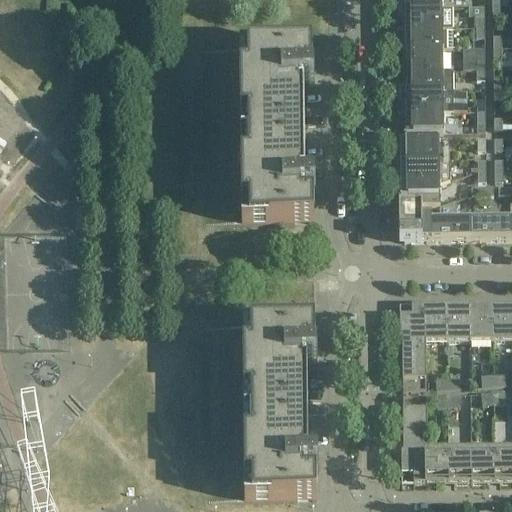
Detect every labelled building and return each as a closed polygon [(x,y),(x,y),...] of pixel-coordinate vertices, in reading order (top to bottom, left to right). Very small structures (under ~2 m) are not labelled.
[(442,11),(441,0),(396,0),(396,3),(402,3),(402,12),(442,11)] [(501,11),(500,0),(492,0),(492,11),(501,11)] [(442,28),(442,11),(402,12),(402,21),(396,21),(397,32),(403,32),(403,37),(425,37),(425,28),(442,28)] [(501,22),(501,11),(492,11),(493,22),(501,22)] [(484,32),(484,21),(476,21),(476,32),(484,32)] [(442,53),(442,33),(442,28),(425,28),(425,37),(403,37),(403,54),(442,53)] [(484,43),(484,32),(476,32),(476,43),(484,43)] [(501,52),(501,40),(493,41),(493,52),(501,52)] [(305,187),(304,138),(303,90),(314,89),(314,79),(312,79),(312,51),(239,52),(242,227),(314,226),(314,197),(315,197),(315,187),(305,187)] [(501,63),(501,52),(493,52),(493,63),(501,63)] [(443,79),(442,53),(403,54),(403,71),(425,71),(425,79),(443,79)] [(485,74),(484,63),(476,63),(476,74),(485,74)] [(443,96),(443,79),(425,79),(425,71),(403,71),(403,76),(397,76),(397,87),(403,87),(403,96),(443,96)] [(485,85),(485,74),(476,74),(476,85),(485,85)] [(502,92),(502,81),(493,81),(493,93),(502,92)] [(502,104),(502,92),(493,93),(493,104),(502,104)] [(443,112),(443,96),(403,96),(403,105),(397,105),(397,116),(404,116),(404,121),(426,121),(426,113),(443,112)] [(485,116),(485,105),(477,105),(477,116),(485,116)] [(443,139),(443,117),(443,112),(426,113),(426,121),(404,121),(404,139),(443,139)] [(485,127),(485,116),(477,116),(477,127),(485,127)] [(502,134),(502,122),(494,122),(494,134),(502,134)] [(439,167),(439,144),(398,145),(398,168),(439,167)] [(486,156),(485,144),(477,144),(477,156),(486,156)] [(502,156),(502,144),(494,144),(494,156),(502,156)] [(486,176),(486,165),(477,165),(478,176),(486,176)] [(503,176),(503,165),(494,165),(494,176),(503,176)] [(440,189),(439,167),(398,168),(398,189),(440,189)] [(486,187),(486,176),(478,176),(478,187),(486,187)] [(503,187),(503,176),(494,176),(495,187),(503,187)] [(440,211),(440,189),(398,189),(399,211),(422,210),(422,212),(440,211)] [(494,200),(494,191),(482,192),(483,200),(494,200)] [(510,200),(510,191),(498,191),(498,200),(510,200)] [(483,200),(482,192),(471,192),(471,200),(483,200)] [(431,246),(431,222),(422,222),(422,212),(422,210),(399,211),(399,246),(431,246)] [(511,245),(510,221),(471,222),(471,245),(511,245)] [(471,245),(471,222),(431,222),(431,246),(471,245)] [(511,345),(511,308),(492,309),(493,345),(511,345)] [(470,346),(469,309),(447,310),(447,346),(470,346)] [(493,345),(492,309),(469,309),(470,346),(493,345)] [(426,384),(425,346),(424,346),(424,310),(400,310),(400,343),(402,343),(402,384),(414,384),(426,384)] [(447,346),(447,310),(424,310),(424,346),(425,346),(447,346)] [(307,465),(307,416),(306,367),(317,367),(317,357),(315,357),(315,328),(243,329),(244,504),(317,503),(316,475),(318,475),(318,465),(307,465)] [(505,390),(504,378),(493,379),(494,391),(505,390)] [(494,391),(493,379),(481,380),(482,392),(494,391)] [(460,394),(459,382),(447,383),(448,394),(460,394)] [(448,394),(447,383),(435,384),(436,395),(448,394)] [(414,396),(414,384),(402,384),(402,396),(414,396)] [(426,396),(426,384),(414,384),(414,396),(426,396)] [(505,408),(505,396),(493,397),(494,409),(505,408)] [(494,409),(493,397),(481,398),(482,410),(494,409)] [(448,412),(447,400),(436,401),(436,413),(448,412)] [(460,411),(459,400),(447,400),(448,412),(460,411)] [(414,415),(414,402),(402,402),(403,415),(414,415)] [(426,414),(426,402),(414,402),(414,415),(426,414)] [(426,414),(414,415),(403,415),(403,456),(401,456),(401,489),(426,488),(425,452),(426,452),(426,414)] [(494,488),(494,451),(471,452),(471,488),(494,488)] [(511,487),(511,451),(494,451),(494,488),(511,487)] [(448,452),(426,452),(425,452),(426,488),(448,488),(448,452)] [(471,488),(471,452),(448,452),(448,488),(471,488)]
